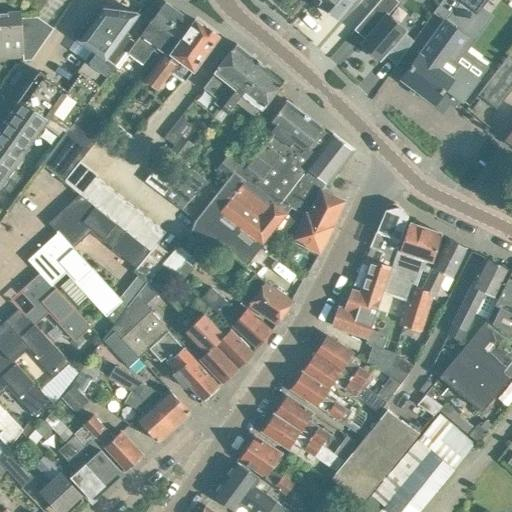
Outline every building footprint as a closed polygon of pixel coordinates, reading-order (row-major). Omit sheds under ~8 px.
[(320,0),(321,0),(321,5),(337,18),(343,11),(352,0),(320,0)] [(397,0),(379,0),(358,25),(369,34),(361,43),(381,60),(406,31),(387,15),(399,2),(397,0)] [(420,55),(402,78),(435,102),(446,88),(463,101),(462,103),(463,103),(480,80),(455,61),(488,16),(481,11),(489,0),(442,0),(434,12),(446,21),(420,55)] [(171,53),(193,22),(165,1),(135,42),(130,38),(132,35),(126,31),(106,58),(116,65),(119,67),(129,53),(143,63),(156,46),(170,56),(171,53)] [(106,58),(126,31),(139,14),(137,12),(104,8),(80,40),(93,50),(78,71),(81,73),(100,87),(116,65),(106,58)] [(32,59),(54,28),(38,16),(22,17),(21,11),(0,12),(0,48),(23,48),(23,60),(32,59)] [(194,70),(220,35),(204,24),(204,25),(196,19),(193,22),(171,53),(174,55),(170,59),(164,55),(145,80),(158,89),(173,69),(185,78),(192,69),(194,70)] [(236,89),(250,69),(250,65),(255,58),(237,43),(214,72),(215,72),(203,87),(217,98),(214,102),(222,108),(236,89)] [(511,55),(509,53),(500,65),(511,74),(511,55)] [(285,81),(266,66),(266,65),(256,58),(255,58),(250,65),(250,69),(236,89),(222,108),(214,118),(220,122),(236,102),(253,115),(244,126),(248,129),(285,81)] [(511,89),(511,74),(500,65),(493,75),(511,90),(511,89)] [(61,141),(86,107),(100,87),(81,73),(68,91),(40,71),(28,87),(0,126),(0,185),(41,128),(61,141)] [(511,90),(493,75),(485,85),(504,100),(511,90)] [(504,100),(485,85),(478,94),(497,109),(504,100)] [(307,167),(331,135),(322,129),(323,128),(299,110),(299,106),(294,102),(290,103),(287,100),(275,116),(270,123),(275,127),(272,132),(273,134),(247,169),(241,165),(236,172),(278,205),(302,174),(307,167)] [(481,114),(487,106),(479,100),(473,108),(481,114)] [(65,181),(108,124),(86,107),(61,141),(44,165),(65,181)] [(175,145),(191,124),(181,116),(165,137),(175,145)] [(247,266),(288,213),(293,207),(308,215),(295,239),(305,245),(303,249),(318,256),(320,251),(319,250),(326,236),(328,235),(332,229),(331,227),(345,201),(324,190),(325,188),(325,185),(327,183),(328,184),(337,173),(338,173),(343,167),(343,166),(344,164),(343,163),(354,149),(333,133),(331,135),(307,167),(302,174),(278,205),(236,172),(235,173),(200,221),(193,240),(227,249),(247,266)] [(236,172),(241,165),(229,156),(223,165),(235,173),(236,172)] [(153,171),(145,181),(181,209),(208,181),(187,165),(172,186),(153,171)] [(92,204),(107,185),(97,177),(82,196),(92,204)] [(102,211),(117,193),(107,185),(92,204),(102,211)] [(112,219),(127,200),(117,193),(102,211),(112,219)] [(82,196),(80,194),(71,205),(50,224),(59,234),(60,233),(73,247),(89,232),(91,231),(138,269),(151,252),(150,251),(140,243),(131,235),(121,227),(112,219),(102,211),(92,204),(82,196)] [(121,227),(136,208),(127,200),(112,219),(121,227)] [(402,234),(409,215),(395,202),(388,203),(370,246),(383,251),(379,262),(392,266),(402,234)] [(131,235),(146,216),(136,208),(121,227),(131,235)] [(140,243),(156,224),(146,216),(131,235),(140,243)] [(414,286),(421,265),(427,267),(429,261),(433,263),(436,252),(442,233),(421,226),(421,222),(414,220),(411,223),(409,222),(403,241),(386,293),(409,300),(414,286)] [(150,251),(166,232),(156,224),(140,243),(150,251)] [(122,301),(73,247),(60,233),(59,234),(30,261),(41,274),(42,273),(52,285),(53,284),(66,272),(114,325),(128,307),(122,301)] [(433,293),(443,273),(452,278),(458,265),(468,247),(448,237),(439,255),(422,289),(414,286),(409,300),(402,324),(421,331),(433,293)] [(158,244),(151,252),(138,269),(136,270),(150,281),(162,266),(171,255),(158,244)] [(171,255),(162,266),(174,276),(185,263),(191,268),(196,262),(178,247),(171,255)] [(476,312),(488,318),(498,298),(511,270),(485,256),(452,322),(468,330),(476,312)] [(368,337),(392,266),(379,262),(372,259),(360,292),(352,289),(345,308),(339,306),(333,325),(368,337)] [(511,269),(511,270),(498,298),(488,318),(487,320),(440,374),(481,410),(509,375),(511,377),(511,375),(511,269)] [(91,326),(53,284),(52,285),(42,273),(41,274),(22,292),(35,306),(26,314),(25,314),(35,324),(49,312),(75,341),(91,326)] [(293,300),(277,289),(267,283),(255,273),(246,283),(258,292),(249,305),(261,312),(277,324),(293,300)] [(272,331),(247,308),(241,314),(211,287),(202,297),(243,334),(257,347),(272,331)] [(114,325),(112,328),(115,330),(121,337),(125,332),(150,310),(146,305),(138,296),(128,307),(114,325)] [(70,362),(35,324),(25,314),(26,314),(21,309),(8,321),(6,319),(0,324),(0,347),(1,349),(2,348),(13,360),(14,360),(27,348),(54,377),(70,362)] [(206,370),(150,310),(125,332),(121,337),(138,357),(149,348),(161,360),(164,357),(176,370),(173,373),(185,387),(188,384),(203,400),(219,385),(206,370)] [(254,352),(240,337),(231,328),(224,335),(203,313),(195,322),(237,367),(254,352)] [(237,367),(195,322),(186,330),(195,340),(194,342),(193,353),(222,382),(237,367)] [(452,322),(448,332),(463,339),(468,330),(452,322)] [(138,357),(121,337),(115,330),(105,339),(130,365),(138,357)] [(375,377),(349,359),(353,352),(327,335),(325,337),(324,336),(317,345),(319,346),(315,353),(367,387),(369,383),(371,384),(375,377)] [(400,384),(413,365),(397,354),(372,346),(367,362),(400,384)] [(51,401),(14,360),(13,360),(2,348),(1,349),(0,350),(0,394),(9,387),(35,416),(51,401)] [(367,387),(315,353),(313,355),(312,353),(306,363),(307,364),(303,370),(330,388),(334,381),(372,406),(378,410),(386,400),(379,395),(377,394),(367,387)] [(99,370),(85,362),(79,373),(93,381),(99,370)] [(174,426),(190,411),(170,388),(164,395),(115,365),(108,376),(132,391),(153,403),(174,426)] [(351,411),(325,394),(330,388),(303,370),(302,372),(300,371),(294,380),(296,381),(291,388),(307,399),(343,423),(351,411)] [(393,392),(398,384),(390,378),(377,394),(379,395),(387,399),(393,392)] [(75,385),(61,397),(76,413),(89,402),(75,385)] [(174,426),(153,403),(132,391),(126,401),(144,412),(137,419),(144,426),(158,441),(174,426)] [(441,405),(425,394),(417,404),(433,415),(441,405)] [(335,435),(309,418),(313,412),(287,395),(285,397),(283,396),(277,405),(279,406),(275,412),(328,446),(335,435)] [(416,511),(462,458),(484,431),(447,400),(440,409),(442,411),(372,494),(385,505),(378,511),(416,511)] [(23,429),(0,404),(0,436),(9,447),(23,429)] [(362,501),(418,432),(388,408),(359,444),(346,460),(338,470),(332,477),(362,501)] [(54,410),(47,420),(54,428),(67,442),(75,434),(74,432),(54,410)] [(328,446),(275,412),(270,419),(269,418),(262,427),(264,428),(262,430),(289,448),(294,441),(338,470),(346,460),(335,452),(334,453),(326,448),(328,446)] [(143,454),(130,440),(122,431),(115,437),(94,414),(83,424),(101,443),(112,456),(126,470),(143,454)] [(30,419),(23,429),(29,436),(37,425),(30,419)] [(45,419),(38,428),(45,436),(54,428),(47,420),(45,419)] [(108,486),(123,473),(98,446),(101,443),(83,424),(74,432),(75,434),(67,442),(108,486)] [(271,469),(282,453),(255,435),(240,458),(266,475),(265,477),(286,493),(295,482),(284,473),(281,477),(271,469)] [(346,460),(359,444),(346,435),(335,452),(346,460)] [(108,486),(67,442),(58,450),(77,471),(71,477),(92,500),(108,486)] [(33,477),(9,451),(7,449),(0,458),(0,462),(23,487),(33,477)] [(62,511),(82,494),(68,479),(45,455),(35,464),(52,482),(41,491),(48,498),(60,511),(62,511)] [(289,511),(291,510),(255,484),(259,477),(237,462),(226,478),(274,511),(289,511)] [(274,511),(226,478),(213,495),(235,511),(241,502),(254,511),(274,511)] [(329,511),(344,493),(333,484),(312,511),(329,511)] [(372,494),(356,511),(378,511),(385,505),(372,494)]
